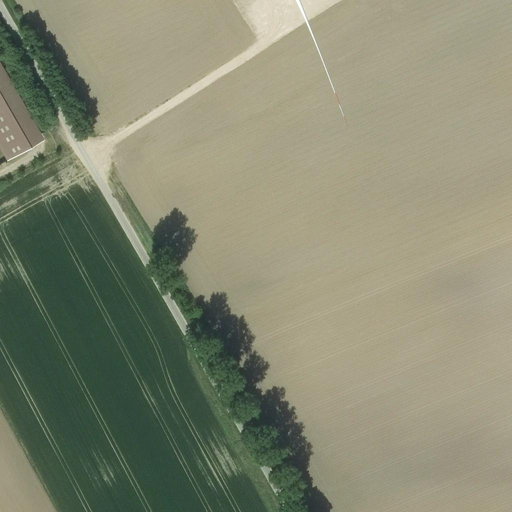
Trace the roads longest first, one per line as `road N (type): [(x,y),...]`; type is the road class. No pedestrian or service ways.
road 1 (unclassified): [(290,511),(0,7)]
road 2 (track): [(86,157),(333,0)]
